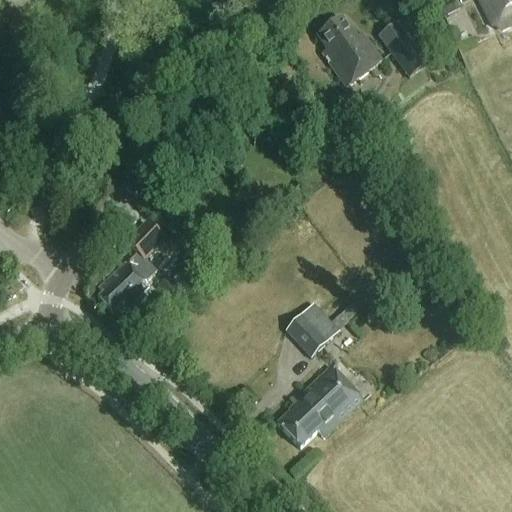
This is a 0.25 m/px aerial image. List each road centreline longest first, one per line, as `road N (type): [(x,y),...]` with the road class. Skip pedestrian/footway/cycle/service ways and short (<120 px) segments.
road 1 (unclassified): [(64,282),(256,31),(302,0)]
road 2 (tertiary): [(48,331),(88,343),(151,388),(269,511)]
